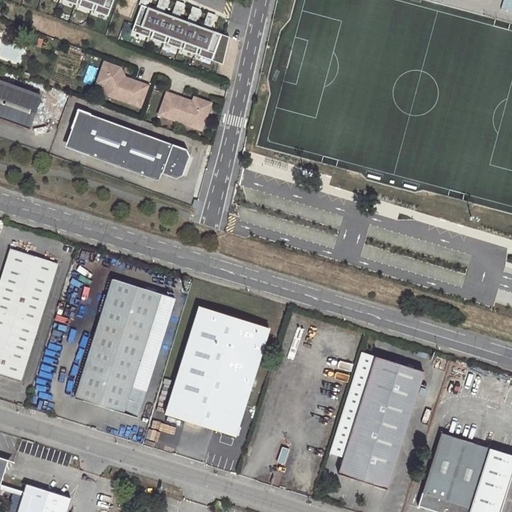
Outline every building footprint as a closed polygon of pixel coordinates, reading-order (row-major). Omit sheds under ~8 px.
[(117,0),(60,0),(111,18),(117,0)] [(511,0),(504,0),(502,9),(511,11),(511,0)] [(232,38),(145,5),(136,32),(225,63),(232,38)] [(110,65),(104,63),(101,72),(106,74),(110,65)] [(120,68),(110,65),(106,74),(101,72),(97,84),(104,86),(108,96),(140,107),(148,86),(125,78),(118,75),(120,68)] [(0,120),(28,130),(40,99),(0,83),(0,120)] [(192,102),(167,93),(159,115),(183,124),(184,120),(193,123),(194,121),(203,124),(211,104),(200,100),(198,104),(192,102)] [(75,111),(62,149),(74,153),(87,115),(75,111)] [(74,153),(157,181),(160,173),(173,178),(180,175),(183,169),(188,166),(185,162),(187,156),(184,150),(87,115),(74,153)] [(183,124),(201,130),(203,124),(194,121),(193,123),(184,120),(183,124)] [(9,250),(0,277),(0,373),(21,380),(57,264),(9,250)] [(110,278),(72,397),(123,413),(128,396),(142,400),(173,298),(110,278)] [(235,436),(269,328),(196,306),(162,414),(235,436)] [(374,357),(336,474),(386,489),(423,373),(374,357)] [(418,506),(436,511),(498,511),(511,467),(511,455),(451,437),(463,398),(452,394),(418,506)] [(128,396),(123,413),(137,418),(142,400),(128,396)] [(66,511),(70,499),(25,484),(16,511),(66,511)]
